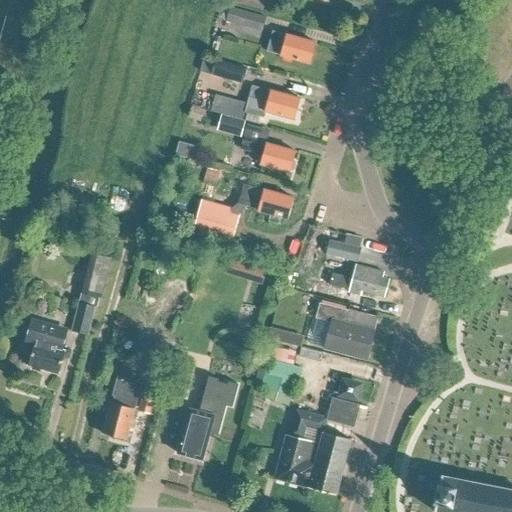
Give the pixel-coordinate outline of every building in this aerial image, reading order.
[(262,11),(265,0),(225,0),(262,11)] [(262,31),(266,17),(221,5),(218,17),(225,19),(225,21),(262,31)] [(309,65),(315,44),(273,32),(267,52),(309,65)] [(246,68),(215,60),(210,75),(240,83),(242,84),(242,83),(246,68)] [(270,91),(251,86),(242,83),(242,84),(240,83),(233,108),(264,117),(265,112),(293,120),(299,99),(271,91),(270,91)] [(240,136),(244,122),(225,117),(222,131),(240,136)] [(289,172),(295,151),(266,144),(269,130),(246,124),(239,150),(263,156),(260,165),(289,172)] [(203,183),(218,186),(222,170),(208,166),(203,183)] [(287,219),(292,198),(243,185),(238,202),(232,208),(231,209),(201,200),(194,226),(232,236),(239,211),(246,206),(258,209),(257,211),(287,219)] [(10,206),(0,203),(0,218),(7,220),(10,206)] [(485,239),(500,215),(488,207),(473,232),(485,239)] [(357,262),(360,247),(329,240),(326,254),(357,262)] [(101,298),(111,258),(90,253),(71,331),(88,336),(95,307),(96,307),(98,298),(101,298)] [(234,255),(229,270),(265,282),(270,266),(234,255)] [(388,280),(381,278),(383,272),(356,265),(352,279),(333,274),(330,286),(350,291),(349,293),(362,296),(363,291),(384,296),(388,280)] [(287,287),(304,292),(307,282),(289,277),(287,287)] [(368,359),(375,330),(345,322),(348,310),(320,303),(317,317),(311,335),(312,339),(314,344),(319,346),(326,348),(368,359)] [(58,374),(64,352),(61,351),(65,336),(46,331),(48,324),(31,319),(24,341),(34,344),(28,365),(33,366),(32,369),(40,371),(41,369),(58,374)] [(271,336),(304,343),(306,332),(273,325),(271,336)] [(194,359),(177,354),(164,403),(181,407),(194,359)] [(296,392),(303,364),(273,357),(266,385),(296,392)] [(149,365),(140,398),(155,402),(164,369),(149,365)] [(135,411),(140,395),(143,383),(117,376),(111,395),(114,396),(103,434),(125,440),(134,411),(135,411)] [(357,399),(361,384),(344,380),(340,395),(357,399)] [(203,460),(222,389),(206,385),(199,411),(190,409),(178,453),(203,460)] [(327,417),(326,419),(350,425),(352,418),(355,419),(358,404),(332,397),(327,417)] [(296,409),(289,435),(286,435),(275,479),(308,488),(320,443),(314,441),(317,430),(323,432),(326,419),(327,417),(296,409)] [(320,443),(308,488),(335,495),(350,439),(323,432),(320,443)] [(511,511),(511,491),(441,477),(439,486),(436,485),(433,503),(436,503),(434,511),(437,511),(511,511)]
